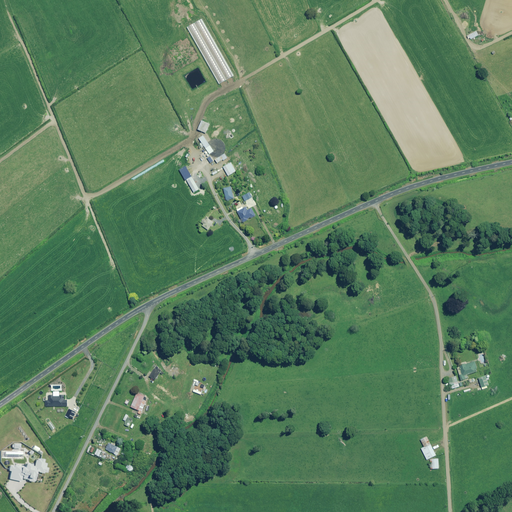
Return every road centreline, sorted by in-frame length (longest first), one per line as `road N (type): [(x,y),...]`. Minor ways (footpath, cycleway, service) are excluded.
road 1 (unclassified): [(147,304),(400,190),(511,162)]
road 2 (residential): [(52,511),(147,304)]
road 3 (unclassified): [(0,404),(147,304)]
